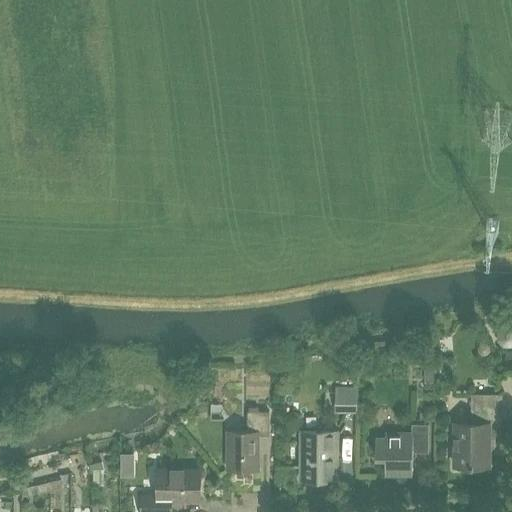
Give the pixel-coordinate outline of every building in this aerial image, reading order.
[(499,327),(499,341),(504,345),(511,345),(511,343),(511,323),(504,323),(499,327)] [(357,412),(357,388),(336,388),(336,412),(357,412)] [(502,442),(502,394),(471,394),(471,423),(455,423),(454,466),(489,466),(489,447),(495,442),(502,442)] [(269,435),(269,411),(247,411),(247,431),(227,431),(227,469),(259,469),(259,435),(269,435)] [(428,453),(429,424),(412,424),(412,433),(385,433),(385,438),(376,438),(376,457),(385,457),(385,474),(413,474),(413,453),(428,453)] [(337,480),(337,432),(301,432),(301,480),(337,480)] [(92,473),(104,470),(102,462),(90,465),(92,473)] [(200,500),(200,470),(158,469),(158,495),(141,495),(141,511),(171,511),(171,500),(200,500)] [(51,491),(63,488),(61,479),(49,482),(51,491)] [(39,493),(51,491),(49,482),(37,485),(39,493)]
